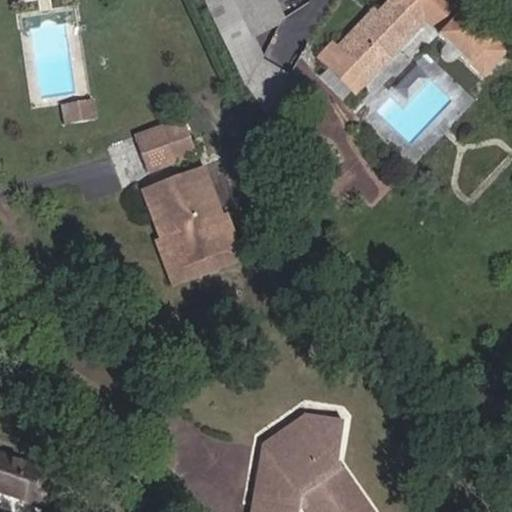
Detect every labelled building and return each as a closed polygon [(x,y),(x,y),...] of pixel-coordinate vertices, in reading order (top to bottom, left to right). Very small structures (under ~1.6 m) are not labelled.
[(282,21),(272,0),(206,0),(205,1),(227,47),(247,37),(282,21)] [(481,77),(506,51),(463,10),(457,17),(444,4),(448,0),(392,0),(377,16),(370,23),(364,17),(335,48),(330,43),(316,59),(351,93),(374,69),(378,73),(426,24),(481,77)] [(377,16),(371,10),(364,17),(370,23),(377,16)] [(267,116),(287,79),(258,62),(247,37),(227,47),(245,87),(264,114),(267,116)] [(356,97),(378,73),(374,69),(351,93),(356,97)] [(95,121),(92,101),(69,105),(69,109),(85,106),(87,122),(95,121)] [(87,122),(85,106),(69,109),(72,125),(87,122)] [(187,159),(174,124),(163,128),(176,162),(187,159)] [(176,162),(163,128),(135,139),(147,172),(176,162)] [(224,254),(194,174),(153,189),(183,269),(224,254)] [(229,267),(224,254),(183,269),(153,189),(144,192),(163,244),(159,246),(174,287),(229,267)] [(369,511),(336,464),(341,431),(309,426),(267,455),(272,462),(270,474),(261,473),(254,511),(298,511),(304,508),(306,511),(369,511)] [(0,496),(40,511),(53,476),(0,456),(0,496)]
